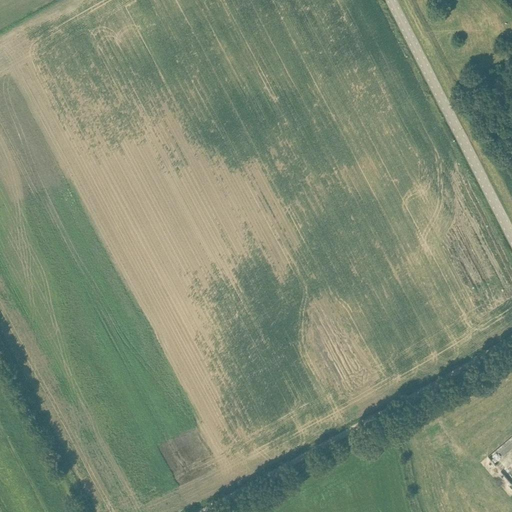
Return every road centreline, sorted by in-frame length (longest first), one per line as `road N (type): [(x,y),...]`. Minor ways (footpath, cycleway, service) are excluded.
road 1 (track): [(204,511),(511,338)]
road 2 (tertiary): [(511,236),(389,0)]
